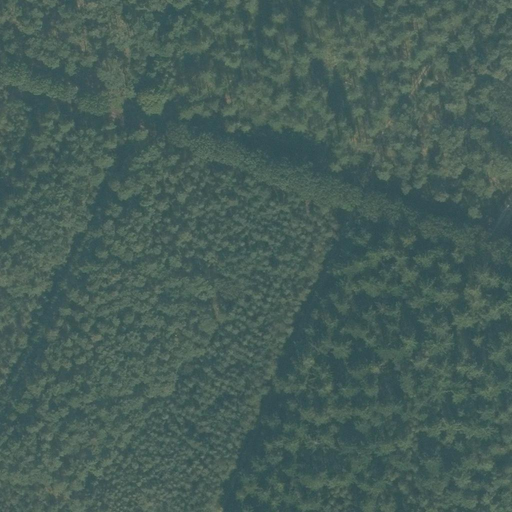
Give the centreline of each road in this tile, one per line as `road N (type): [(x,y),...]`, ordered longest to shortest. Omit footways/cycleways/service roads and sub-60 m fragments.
road 1 (track): [(0,74),(478,248)]
road 2 (track): [(479,0),(389,123),(352,203)]
road 3 (track): [(198,0),(134,123)]
